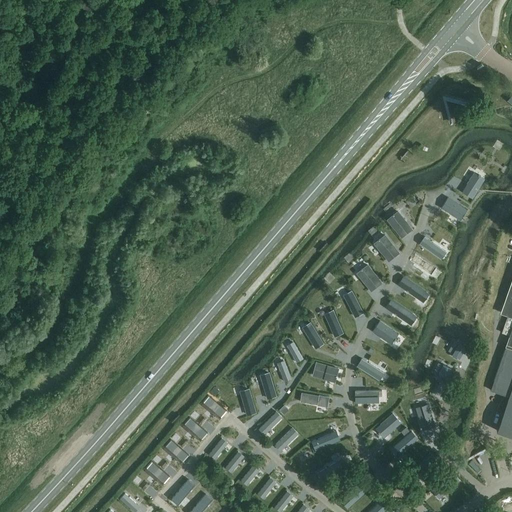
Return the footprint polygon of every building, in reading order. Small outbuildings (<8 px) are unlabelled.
[(473,172),(462,189),(472,196),(484,178),(473,172)] [(448,198),(442,207),(460,218),(466,210),(448,198)] [(398,210),(386,219),(401,238),(413,229),(398,210)] [(385,234),(374,243),(389,261),(399,252),(385,234)] [(424,237),(419,243),(440,257),(444,251),(424,237)] [(414,254),(410,260),(432,275),(435,269),(414,254)] [(368,264),(357,272),(371,291),(382,282),(368,264)] [(403,276),(398,284),(423,301),(427,294),(403,276)] [(511,278),(503,304),(511,306),(511,315),(508,314),(502,333),(509,335),(505,346),(506,346),(490,390),(499,393),(497,400),(506,403),(496,430),(511,435),(511,278)] [(352,290),(343,295),(355,317),(364,312),(352,290)] [(391,299),(386,307),(411,324),(416,317),(391,299)] [(475,316),(484,313),(482,305),(472,307),(475,316)] [(333,310),(324,313),(335,336),(343,333),(333,310)] [(311,321),(302,327),(315,348),(324,343),(311,321)] [(379,321),(373,330),(391,343),(397,334),(379,321)] [(294,341),(287,345),(297,362),(303,358),(294,341)] [(452,354),(453,355),(452,356),(456,359),(457,357),(459,358),(463,352),(465,353),(468,348),(466,347),(467,346),(459,342),(458,343),(452,353),(452,354)] [(362,358),(358,365),(380,380),(385,373),(362,358)] [(284,360),(277,363),(284,381),(291,378),(284,360)] [(462,369),(479,376),(482,367),(466,361),(462,369)] [(339,367),(316,362),(312,375),(335,382),(339,367)] [(451,368),(443,363),(443,364),(437,375),(437,376),(438,377),(437,378),(441,380),(442,379),(444,380),(448,374),(449,375),(452,369),(451,369),(451,368)] [(269,372),(260,374),(267,399),(277,396),(269,372)] [(249,388),(240,391),(247,415),(256,412),(249,388)] [(471,400),(474,392),(462,388),(459,395),(471,400)] [(379,390),(356,390),(356,403),(380,402),(379,390)] [(302,392),(300,401),(327,406),(328,397),(302,392)] [(227,410),(208,395),(203,401),(221,417),(227,410)] [(458,416),(466,418),(469,405),(461,403),(458,416)] [(416,408),(423,429),(435,425),(429,404),(416,408)] [(277,411),(259,428),(264,434),(283,417),(277,411)] [(392,413),(376,428),(384,437),(400,423),(392,413)] [(207,433),(190,417),(184,423),(202,439),(207,433)] [(293,427),(275,445),(281,451),(299,433),(293,427)] [(188,449),(193,442),(178,428),(172,435),(188,449)] [(337,431),(312,441),(316,450),(340,440),(337,431)] [(411,431),(390,449),(397,457),(402,453),(401,452),(418,439),(411,431)] [(222,438),(209,454),(215,458),(228,442),(222,438)] [(188,455),(170,439),(165,445),(183,461),(188,455)] [(239,451),(225,467),(231,472),(244,456),(239,451)] [(484,451),(465,462),(480,486),(498,474),(484,451)] [(431,454),(410,472),(417,480),(422,476),(421,475),(437,462),(431,454)] [(343,458),(316,473),(322,482),(348,467),(343,458)] [(170,476),(152,460),(146,466),(164,482),(170,476)] [(254,464),(241,480),(247,485),(260,469),(254,464)] [(453,473),(432,490),(439,498),(443,495),(443,494),(459,480),(453,473)] [(139,474),(133,480),(149,494),(154,488),(139,474)] [(270,477),(257,493),(264,498),(276,482),(270,477)] [(172,498),(178,504),(195,484),(189,479),(172,498)] [(361,483),(341,501),(348,508),(368,490),(361,483)] [(275,507),(274,507),(280,511),(293,496),(287,491),(275,507)] [(125,493),(120,499),(134,511),(140,506),(125,493)] [(190,511),(200,511),(212,499),(206,493),(190,511)] [(381,502),(369,511),(383,511),(387,508),(381,502)]
